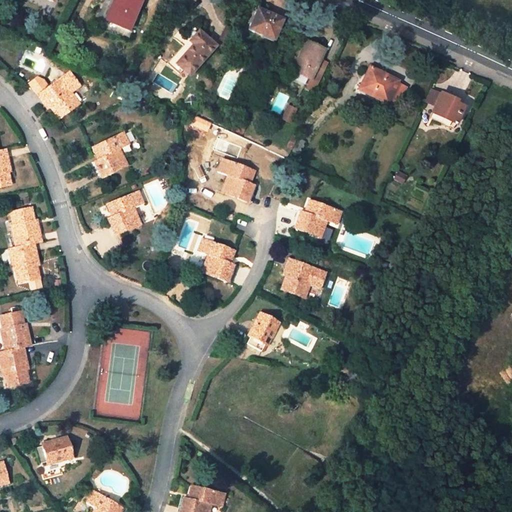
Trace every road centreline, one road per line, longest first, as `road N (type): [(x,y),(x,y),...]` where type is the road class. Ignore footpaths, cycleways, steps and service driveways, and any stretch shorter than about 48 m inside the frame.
road 1 (track): [(335,511),(511,207)]
road 2 (residential): [(81,278),(50,175),(0,98)]
road 3 (residential): [(0,424),(36,411),(75,359),(81,278)]
road 4 (residential): [(151,511),(190,340)]
road 5 (tertiary): [(356,0),(511,69)]
road 6 (residential): [(268,218),(261,259),(240,300),(190,340)]
road 7 (residential): [(190,340),(165,310),(81,278)]
